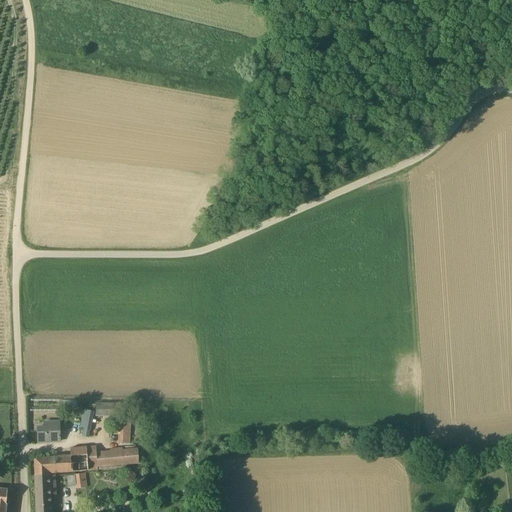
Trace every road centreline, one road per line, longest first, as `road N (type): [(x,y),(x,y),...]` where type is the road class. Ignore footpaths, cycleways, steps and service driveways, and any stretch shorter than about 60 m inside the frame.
road 1 (unclassified): [(16,254),(194,254),(420,158),(474,99),(511,90)]
road 2 (unclassified): [(24,511),(16,254)]
road 3 (unclassified): [(16,254),(31,48),(25,0)]
